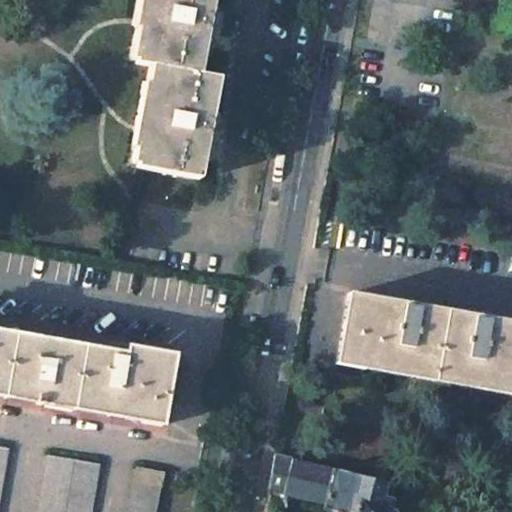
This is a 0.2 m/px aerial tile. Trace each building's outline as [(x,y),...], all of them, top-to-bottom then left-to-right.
[(154,66),(198,74),(206,31),(213,32),(217,16),(209,15),(212,0),(145,0),(135,62),(154,66)] [(198,74),(154,66),(136,167),(199,179),(206,137),(214,138),(217,120),(209,119),(218,78),(198,74)] [(401,304),(348,295),(335,365),(511,395),(511,323),(490,320),(401,304)] [(0,399),(45,408),(117,420),(160,427),(171,364),(151,360),(153,352),(124,347),(124,351),(117,350),(117,354),(0,334),(0,399)] [(293,498),(323,507),(332,469),(274,455),(268,490),(293,498)] [(92,511),(100,466),(49,458),(38,511),(92,511)] [(155,511),(162,473),(137,469),(129,511),(155,511)] [(383,482),(332,469),(323,507),(322,511),(399,511),(387,507),(388,502),(378,499),(383,482)]
